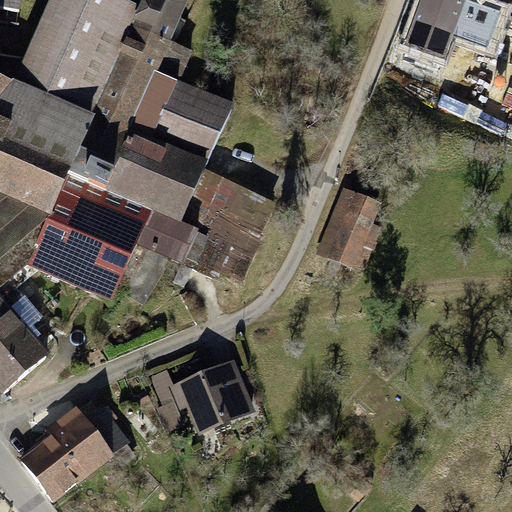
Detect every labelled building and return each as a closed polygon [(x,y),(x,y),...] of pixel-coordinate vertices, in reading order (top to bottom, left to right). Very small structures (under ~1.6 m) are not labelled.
[(96,119),(131,42),(111,34),(125,3),(118,0),(66,0),(41,56),(44,57),(39,67),(36,65),(35,68),(8,56),(9,52),(0,47),(0,70),(0,71),(0,193),(50,216),(92,123),(94,124),(96,119)] [(0,0),(0,10),(21,13),(23,0),(0,0)] [(148,0),(131,42),(96,119),(129,136),(130,133),(207,168),(234,110),(178,86),(192,55),(169,45),(189,2),(184,0),(148,0)] [(92,123),(68,176),(107,194),(108,192),(150,210),(149,212),(180,226),(207,168),(130,133),(129,136),(96,119),(94,124),(92,123)] [(0,289),(29,265),(113,304),(139,245),(134,242),(149,212),(150,210),(108,192),(107,194),(68,176),(50,216),(0,193),(0,289)] [(134,242),(139,245),(150,250),(123,292),(144,306),(173,261),(184,266),(194,271),(212,280),(218,270),(240,281),(261,238),(259,237),(273,210),(206,178),(182,227),(180,226),(149,212),(134,242)] [(330,257),(354,198),(340,192),(315,251),(330,257)] [(379,209),(354,198),(330,257),(354,268),(355,266),(364,270),(381,230),(372,226),(379,209)] [(194,271),(184,266),(175,284),(185,288),(194,271)] [(42,321),(14,288),(0,300),(0,387),(6,394),(48,358),(27,334),(42,321)] [(254,409),(237,369),(225,374),(224,373),(187,388),(204,431),(241,416),(241,414),(254,409)] [(155,379),(164,402),(171,400),(167,388),(171,386),(167,374),(155,379)] [(185,425),(176,404),(160,411),(169,432),(185,425)] [(84,418),(24,463),(54,504),(113,457),(121,467),(134,457),(111,425),(116,421),(107,409),(88,424),(84,418)]
